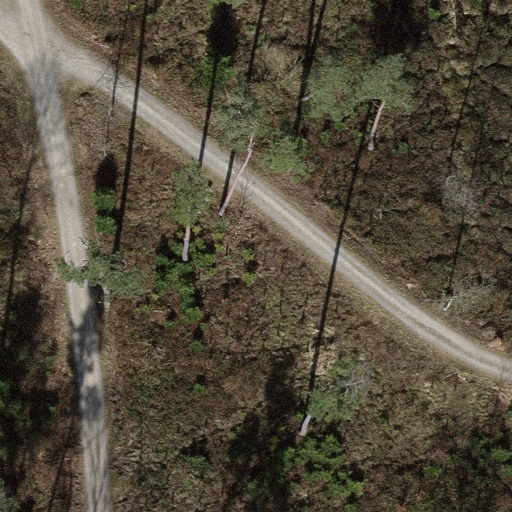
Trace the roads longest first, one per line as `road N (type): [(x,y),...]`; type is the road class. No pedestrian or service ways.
road 1 (track): [(0,15),(457,338),(511,356)]
road 2 (track): [(19,0),(93,511)]
